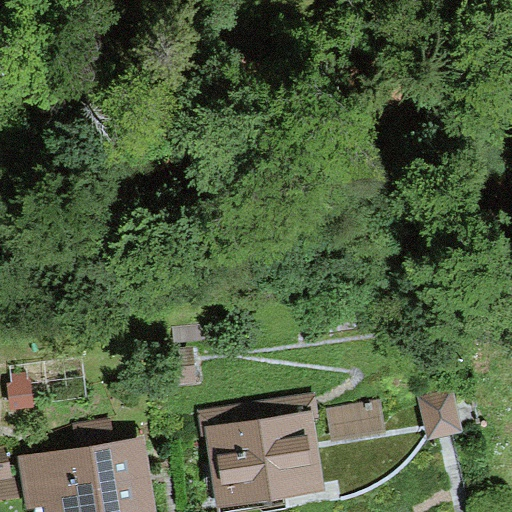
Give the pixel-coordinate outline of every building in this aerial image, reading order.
[(166,382),(196,378),(192,338),(161,341),(166,382)] [(426,444),(461,437),(452,392),(418,399),(426,444)] [(198,440),(204,439),(215,511),(277,511),(323,505),(311,423),(317,422),(313,396),(194,414),(198,440)] [(331,447),(383,437),(376,401),(324,411),(331,447)] [(152,511),(142,444),(112,448),(108,421),(69,427),(73,454),(14,463),(21,511),(152,511)]
